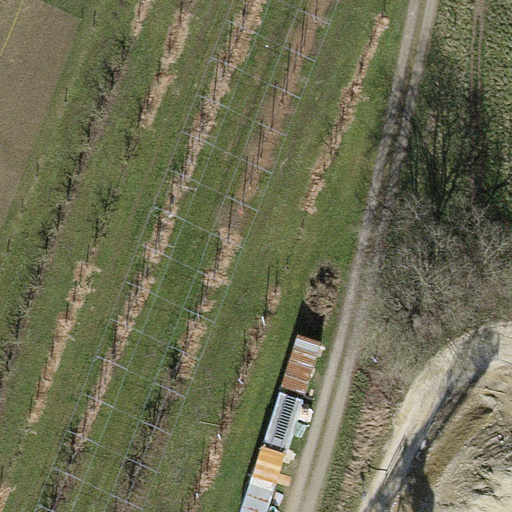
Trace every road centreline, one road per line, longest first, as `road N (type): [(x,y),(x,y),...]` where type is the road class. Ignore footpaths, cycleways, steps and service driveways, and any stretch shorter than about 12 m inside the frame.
road 1 (track): [(427,0),(376,269),(305,511)]
road 2 (track): [(374,511),(452,361),(511,340)]
